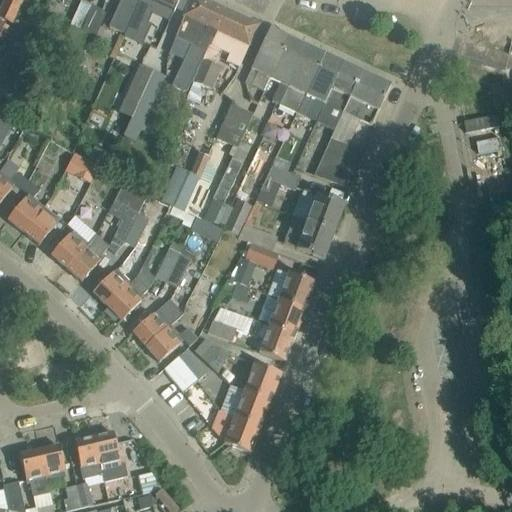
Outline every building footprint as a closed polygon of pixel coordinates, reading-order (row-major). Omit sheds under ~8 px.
[(0,20),(12,26),(24,0),(4,0),(0,9),(0,20)] [(129,23),(139,0),(120,0),(107,28),(124,36),(129,23)] [(174,13),(179,0),(139,0),(129,23),(124,36),(134,40),(143,19),(151,2),(174,13)] [(210,46),(225,11),(201,0),(191,0),(174,39),(191,47),(172,87),(186,93),(205,53),(206,54),(210,46)] [(81,31),(91,7),(81,2),(71,27),(81,31)] [(88,47),(102,14),(103,12),(91,7),(81,31),(76,43),(88,47)] [(239,69),(258,26),(225,11),(210,46),(218,50),(219,50),(229,55),(225,63),(239,69)] [(269,80),(288,40),(269,31),(244,85),(251,88),(257,74),(269,80)] [(279,107),(306,48),(288,40),(269,80),(280,84),(271,103),(279,107)] [(217,55),(218,50),(210,46),(208,52),(204,62),(203,61),(193,83),(213,90),(220,69),(213,66),(217,55)] [(297,115),(305,96),(324,57),(306,48),(279,107),(297,115)] [(324,105),(342,65),(324,57),(305,96),(324,105)] [(334,132),(337,126),(342,114),(360,74),(342,65),(324,105),(325,106),(316,124),(334,132)] [(131,120),(153,73),(140,67),(119,115),(131,120)] [(164,78),(153,73),(131,120),(143,126),(164,78)] [(371,127),(390,87),(360,74),(342,114),(371,127)] [(234,134),(243,112),(231,106),(221,128),(234,134)] [(0,148),(12,125),(0,117),(0,148)] [(18,140),(25,127),(25,126),(19,123),(12,137),(18,140)] [(355,134),(337,126),(334,132),(331,139),(350,146),(355,134)] [(365,152),(350,146),(331,139),(318,165),(332,169),(336,157),(360,166),(365,152)] [(223,205),(250,148),(240,143),(219,187),(203,221),(224,230),(233,210),(223,205)] [(199,153),(191,174),(199,177),(202,179),(210,157),(199,153)] [(74,157),(65,174),(90,187),(99,170),(74,157)] [(355,178),(360,166),(336,157),(332,169),(355,178)] [(290,164),(274,159),(271,167),(286,173),(290,164)] [(355,178),(332,169),(318,165),(313,176),(350,191),(355,178)] [(300,178),(286,173),(271,167),(259,193),(268,196),(272,184),(294,192),(300,178)] [(184,210),(199,177),(191,174),(178,168),(163,200),(184,210)] [(0,204),(14,186),(21,191),(29,182),(17,173),(10,182),(0,174),(0,204)] [(23,234),(44,208),(33,199),(39,191),(29,182),(21,191),(28,196),(7,222),(23,234)] [(124,244),(142,207),(144,205),(147,195),(123,184),(113,204),(127,211),(113,239),(124,244)] [(334,234),(344,208),(344,207),(317,196),(316,197),(303,192),(293,218),(334,234)] [(239,236),(244,227),(253,208),(237,201),(233,210),(224,230),(239,236)] [(59,222),(66,227),(73,218),(79,208),(67,202),(62,209),(55,217),(44,208),(23,234),(39,247),(59,222)] [(152,213),(142,207),(124,244),(134,250),(152,213)] [(66,270),(88,245),(77,236),(84,228),(73,218),(66,227),(72,233),(51,257),(66,270)] [(324,261),(334,234),(293,218),(283,245),(296,250),(296,251),(324,261)] [(277,239),(252,230),(244,227),(239,236),(237,240),(250,245),(272,253),(277,239)] [(81,283),(94,268),(103,258),(101,256),(108,248),(95,237),(88,245),(66,270),(81,283)] [(273,273),(279,256),(272,253),(250,245),(244,262),(273,273)] [(165,284),(179,256),(169,251),(155,279),(165,284)] [(190,261),(179,256),(165,284),(176,290),(190,261)] [(107,308),(130,285),(116,271),(107,280),(93,294),(107,308)] [(237,272),(233,284),(236,285),(247,290),(252,278),(237,272)] [(305,311),(315,284),(289,274),(278,301),(305,311)] [(136,279),(130,285),(107,308),(121,322),(144,299),(142,296),(147,291),(136,279)] [(243,305),(249,290),(247,290),(236,285),(235,288),(227,285),(223,294),(232,297),(231,300),(243,305)] [(189,348),(197,341),(216,305),(204,298),(187,330),(179,337),(170,327),(146,349),(159,364),(183,342),(189,348)] [(295,338),(305,311),(278,301),(268,328),(295,338)] [(146,349),(170,327),(182,317),(169,302),(152,317),(132,334),(146,349)] [(207,335),(231,344),(235,334),(246,338),(251,321),(220,309),(212,323),(207,335)] [(285,364),(295,338),(268,328),(258,354),(285,364)] [(194,354),(218,375),(229,355),(205,341),(194,354)] [(186,352),(178,359),(198,383),(206,375),(186,352)] [(198,383),(178,359),(177,359),(164,370),(183,394),(198,383)] [(270,402),(280,375),(254,365),(244,392),(270,402)] [(260,429),(270,402),(244,392),(234,419),(260,429)] [(260,429),(234,419),(224,445),(250,455),(260,429)] [(120,466),(113,434),(93,439),(99,465),(99,464),(102,476),(104,484),(128,479),(125,465),(120,466)] [(99,465),(93,439),(74,443),(78,463),(82,481),(102,476),(99,464),(99,465)] [(58,447),(39,452),(45,477),(64,473),(63,467),(58,447)] [(45,477),(39,452),(19,456),(24,476),(25,482),(26,481),(27,486),(29,485),(32,499),(49,494),(45,477)] [(152,474),(137,477),(142,496),(149,495),(161,491),(152,474)] [(2,487),(8,511),(24,511),(18,484),(2,487)] [(93,506),(87,485),(76,487),(81,509),(93,506)] [(71,511),(81,509),(76,487),(65,489),(67,501),(63,502),(65,511),(71,511)] [(178,511),(179,511),(161,491),(149,495),(152,508),(153,508),(156,505),(161,511),(178,511)] [(152,508),(149,495),(142,496),(124,501),(127,511),(151,511),(150,509),(152,508)]
